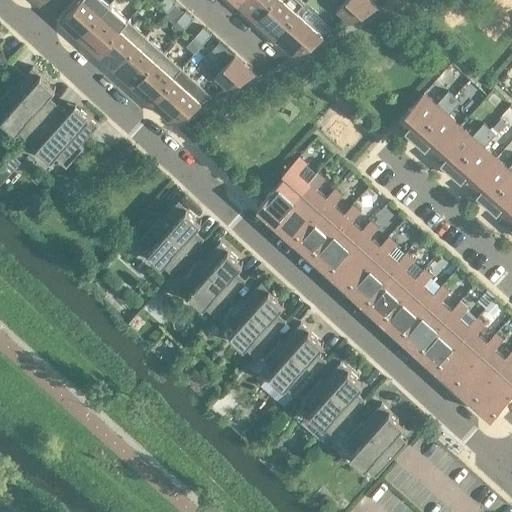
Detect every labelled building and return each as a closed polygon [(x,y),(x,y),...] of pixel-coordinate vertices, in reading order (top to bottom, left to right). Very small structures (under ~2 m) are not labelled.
[(81,36),(110,3),(106,0),(79,0),(62,19),(81,36)] [(168,11),(176,1),(177,1),(175,0),(163,0),(160,4),(168,11)] [(242,0),(240,3),(258,19),(274,0),(242,0)] [(303,0),(274,0),(258,19),(275,35),(305,2),(303,0)] [(346,0),(337,10),(348,20),(349,21),(377,6),(370,0),(346,0)] [(294,51),(324,35),(298,11),(306,3),(305,2),(275,35),(294,51)] [(110,3),(81,36),(99,52),(128,19),(110,3)] [(185,27),(194,17),(186,10),(177,20),(185,27)] [(128,19),(99,52),(117,68),(146,35),(128,19)] [(204,44),(213,33),(204,26),(195,36),(204,44)] [(146,35),(117,68),(134,84),(164,51),(146,35)] [(216,51),(228,60),(235,50),(222,42),(216,51)] [(164,51),(134,84),(152,100),(182,67),(164,51)] [(215,76),(226,86),(227,87),(255,72),(235,54),(215,76)] [(12,126),(26,139),(58,104),(43,90),(51,82),(33,66),(16,85),(13,83),(0,96),(0,106),(16,121),(12,126)] [(172,118),(201,101),(213,95),(182,67),(152,100),(172,118)] [(416,139),(454,96),(448,90),(437,103),(424,92),(397,122),(416,139)] [(434,155),(461,125),(449,114),(461,101),(454,96),(416,139),(434,155)] [(73,117),(58,104),(26,139),(41,152),(46,147),(67,166),(84,147),(81,144),(98,125),(81,109),(73,117)] [(452,171),(490,128),(484,122),(473,135),(461,125),(434,155),(452,171)] [(470,187),(497,157),(485,146),(496,133),(490,128),(452,171),(470,187)] [(308,181),(317,172),(317,171),(308,181),(298,172),(307,163),(299,155),(290,165),(292,167),(261,203),(279,219),(311,183),(308,181)] [(487,203),(511,175),(511,162),(508,167),(497,157),(470,187),(487,203)] [(326,197),(335,188),(335,187),(326,197),(316,188),(325,178),(317,172),(308,181),(311,183),(279,219),(297,235),(329,199),(326,197)] [(505,219),(511,211),(511,175),(487,203),(505,219)] [(344,213),(353,204),(353,203),(344,213),(334,204),(343,195),(335,188),(326,197),(329,199),(297,235),(315,251),(347,215),(344,213)] [(196,216),(179,200),(161,219),(158,216),(141,236),(162,254),(157,260),(173,274),(204,238),(188,224),(196,216)] [(362,229),(371,220),(370,219),(362,229),(352,220),(361,211),(353,204),(344,213),(347,215),(315,251),(333,267),(365,231),(362,229)] [(380,245),(388,236),(388,235),(380,245),(370,236),(378,227),(371,220),(362,229),(365,231),(333,267),(350,283),(382,247),(380,245)] [(398,261),(406,252),(406,251),(397,261),(387,252),(396,243),(388,236),(380,245),(382,247),(350,283),(368,299),(400,263),(398,261)] [(200,258),(183,277),(204,296),(199,301),(214,315),(246,279),(230,265),(238,257),(220,241),(203,260),(200,258)] [(416,277),(424,268),(424,267),(415,277),(405,268),(414,259),(406,252),(398,261),(400,263),(368,299),(386,315),(418,279),(416,277)] [(436,295),(433,293),(423,284),(432,275),(424,268),(416,277),(418,279),(386,315),(404,331),(436,295)] [(241,299),(223,318),(245,336),(240,342),(255,355),(287,320),(271,306),(279,298),(261,282),(244,301),(241,299)] [(454,312),(451,309),(451,310),(441,301),(450,291),(442,284),(433,293),(436,295),(404,331),(422,347),(454,312)] [(440,363),(472,328),(469,325),(469,326),(459,317),(468,307),(460,300),(451,309),(454,312),(422,347),(440,363)] [(487,341),(496,332),(495,332),(487,341),(477,333),(485,323),(478,316),(469,325),(472,328),(440,363),(458,379),(490,344),(487,341)] [(263,358),(284,376),(280,382),(295,395),(327,360),(311,346),(319,338),(301,322),(283,341),(281,338),(263,358)] [(505,357),(511,349),(505,357),(495,349),(503,339),(496,332),(487,341),(490,344),(458,379),(475,395),(508,360),(505,357)] [(511,391),(511,349),(505,357),(508,360),(475,395),(494,412),(511,391)] [(303,397),(324,416),(319,421),(335,435),(366,400),(351,386),(358,377),(341,361),(323,380),(320,378),(303,397)] [(344,438),(365,457),(360,462),(376,476),(408,441),(392,427),(399,418),(382,402),(364,421),(362,419),(344,438)]
